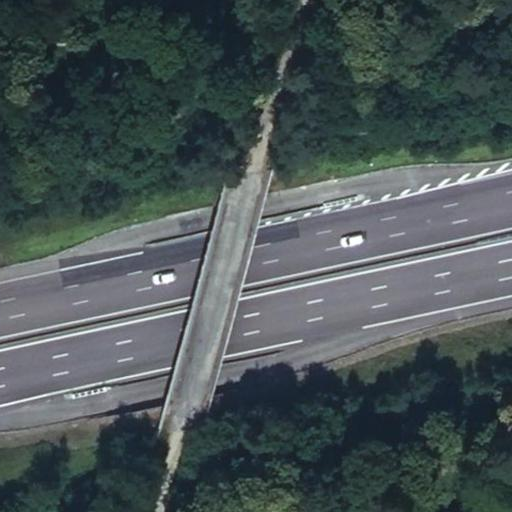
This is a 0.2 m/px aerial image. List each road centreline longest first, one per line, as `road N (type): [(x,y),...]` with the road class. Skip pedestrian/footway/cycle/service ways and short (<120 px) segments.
road 1 (track): [(301,0),(179,423),(161,511)]
road 2 (motorway): [(511,193),(0,304)]
road 3 (motorway): [(0,375),(511,267)]
